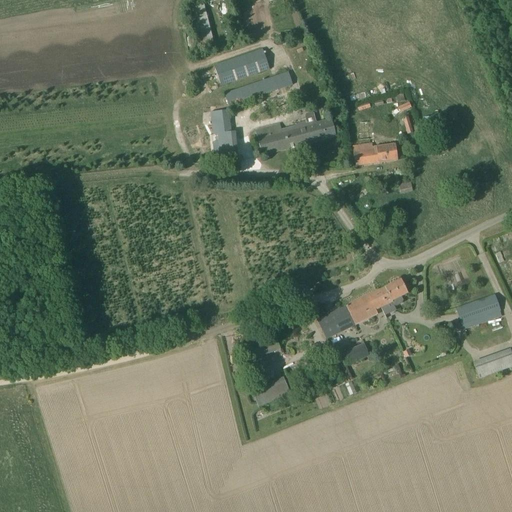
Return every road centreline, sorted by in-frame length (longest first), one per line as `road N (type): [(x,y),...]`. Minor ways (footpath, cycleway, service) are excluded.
road 1 (unclassified): [(174,173),(311,182),(381,270),(511,217)]
road 2 (track): [(20,377),(307,304),(381,270)]
